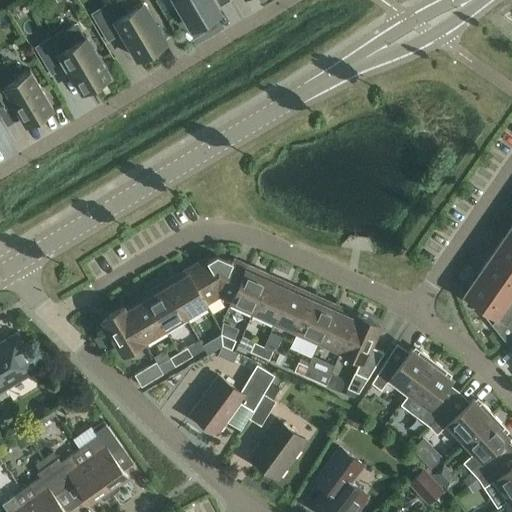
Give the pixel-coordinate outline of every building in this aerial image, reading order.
[(119,0),(113,0),(107,4),(92,13),(108,40),(122,31),(138,58),(145,55),(146,58),(161,49),(159,46),(166,42),(142,3),(127,12),(119,0)] [(209,18),(209,17),(219,11),(212,0),(182,0),(183,0),(173,6),(181,20),(185,17),(191,27),(202,21),(202,22),(209,18)] [(62,31),(51,37),(36,46),(52,73),(66,64),(82,92),(95,84),(96,87),(109,80),(107,77),(110,75),(86,36),(71,45),(62,31)] [(6,64),(0,67),(0,103),(10,98),(26,125),(54,109),(30,69),(15,78),(6,64)] [(511,225),(466,292),(465,293),(482,306),(479,310),(506,342),(511,337),(511,314),(511,313),(511,225)] [(217,255),(187,273),(205,304),(219,295),(232,301),(246,268),(217,255)] [(246,268),(232,301),(254,311),(270,274),(254,267),(252,271),(246,268)] [(205,304),(187,273),(182,276),(180,273),(165,282),(185,316),(205,304)] [(270,274),(254,311),(275,321),(290,288),(284,285),(286,282),(270,274)] [(185,316),(165,282),(150,291),(152,294),(146,297),(164,328),(167,332),(187,320),(185,316)] [(296,291),(290,288),(275,321),(297,330),(314,294),(298,287),(296,291)] [(329,301),(314,294),(297,330),(319,340),(334,308),(328,305),(329,301)] [(138,297),(123,306),(144,340),(164,328),(146,297),(140,301),(138,297)] [(123,306),(108,315),(102,319),(104,322),(122,353),(144,340),(123,306)] [(340,310),(334,308),(319,340),(341,350),(357,314),(341,307),(340,310)] [(357,314),(341,350),(339,354),(359,363),(348,388),(358,393),(384,352),(370,346),(380,324),(357,314)] [(0,399),(8,394),(4,387),(36,369),(22,346),(24,345),(17,332),(4,340),(5,341),(0,344),(0,399)] [(273,350),(274,351),(281,336),(270,332),(264,346),(273,350)] [(221,334),(208,342),(202,345),(208,354),(222,345),(221,334)] [(226,336),(222,345),(232,349),(236,340),(226,336)] [(260,355),(264,346),(254,342),(250,351),(260,355)] [(218,354),(233,361),(237,352),(222,346),(218,354)] [(264,346),(260,355),(269,359),(273,350),(264,346)] [(179,352),(184,361),(192,356),(187,347),(179,352)] [(407,395),(410,392),(433,360),(420,350),(417,353),(411,348),(396,369),(385,361),(372,382),(381,389),(387,381),(407,395)] [(184,361),(179,352),(170,357),(175,366),(184,361)] [(447,371),(433,360),(410,392),(429,406),(420,418),(429,425),(446,406),(435,399),(451,378),(445,374),(447,371)] [(135,374),(141,386),(163,373),(156,361),(135,374)] [(304,375),(308,366),(298,361),(294,371),(304,375)] [(253,410),(264,393),(275,375),(257,364),(240,391),(219,375),(190,413),(217,432),(239,402),(253,410)] [(308,366),(304,375),(313,379),(317,370),(308,366)] [(264,393),(253,410),(249,418),(261,425),(276,400),(264,393)] [(76,398),(77,409),(90,407),(89,396),(76,398)] [(446,406),(429,425),(437,433),(448,424),(464,441),(493,414),(481,401),(478,404),(473,399),(455,416),(446,406)] [(354,409),(347,419),(357,427),(364,417),(354,409)] [(493,414),(464,441),(475,452),(463,462),(478,477),(498,462),(489,452),(507,435),(502,429),(505,427),(493,414)] [(260,440),(251,453),(249,456),(278,478),(299,449),(289,441),(296,432),(275,417),(259,439),(260,440)] [(128,479),(111,455),(121,448),(105,425),(94,433),(97,437),(78,450),(111,496),(118,491),(118,486),(128,479)] [(422,428),(410,437),(429,459),(440,450),(422,428)] [(315,480),(326,488),(314,505),(324,511),(353,511),(355,510),(357,511),(368,498),(365,496),(367,494),(350,482),(364,464),(339,446),(315,480)] [(111,496),(78,450),(60,463),(57,459),(47,466),(63,489),(72,483),(89,506),(99,499),(103,501),(111,496)] [(511,467),(505,473),(498,462),(478,477),(484,487),(492,481),(506,501),(510,499),(511,497),(511,467)] [(63,489),(47,466),(37,474),(39,478),(21,491),(35,511),(64,511),(53,496),(63,489)] [(423,469),(412,479),(425,494),(437,483),(423,469)] [(35,511),(21,491),(1,505),(6,511),(35,511)]
